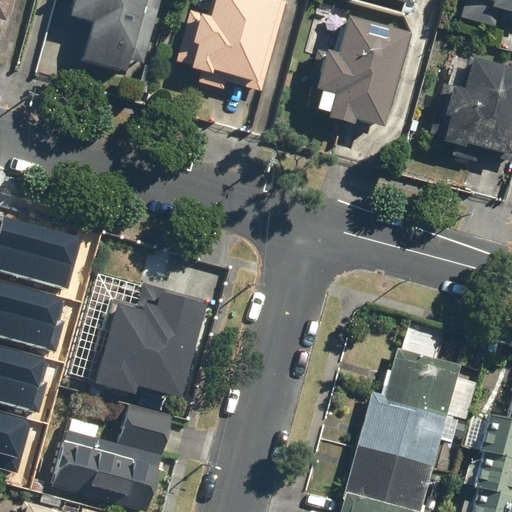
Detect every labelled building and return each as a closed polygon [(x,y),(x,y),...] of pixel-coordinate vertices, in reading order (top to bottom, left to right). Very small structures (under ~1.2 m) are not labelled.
[(127,0),(59,0),(56,12),(79,17),(70,55),(113,65),(127,0)] [(283,0),(201,0),(184,64),(260,85),(283,0)] [(511,0),(470,0),(511,10),(511,0)] [(368,124),(392,28),(330,13),(306,109),(368,124)] [(511,121),(511,62),(451,48),(429,142),(503,159),(511,121)] [(62,249),(0,234),(0,415),(23,421),(62,249)] [(211,298),(187,291),(181,309),(139,296),(114,377),(154,390),(161,369),(186,377),(211,298)] [(418,511),(460,361),(400,345),(387,392),(370,387),(336,511),(418,511)] [(511,402),(509,413),(493,409),(483,445),(488,447),(478,483),(482,484),(474,511),(511,511),(511,509),(511,402)] [(155,419),(116,408),(107,437),(63,423),(46,477),(129,503),(155,419)] [(78,511),(71,511),(15,497),(10,511),(107,511),(81,505),(78,511)]
